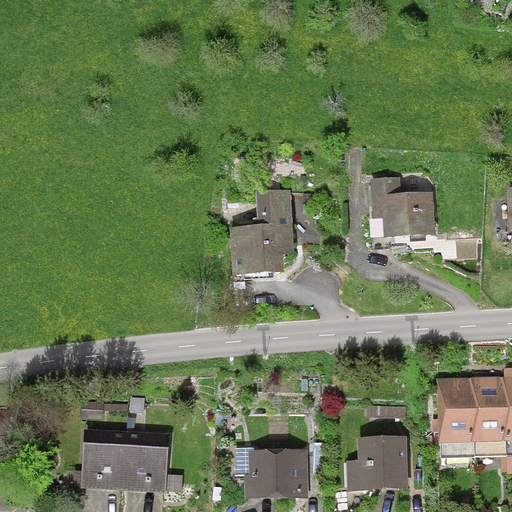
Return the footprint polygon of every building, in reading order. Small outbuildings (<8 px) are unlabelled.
[(397,200),(396,182),(371,184),(373,221),(368,222),(370,253),(389,251),(388,241),(429,238),(427,198),(397,200)] [(277,276),(276,257),(289,257),(286,209),(258,210),(260,230),(259,231),(259,232),(232,233),(235,279),(277,276)] [(511,457),(511,382),(503,383),(505,457),(511,457)] [(471,384),(473,458),(505,457),(503,383),(471,384)] [(439,385),(441,459),(473,458),(471,384),(439,385)] [(370,408),(370,420),(381,420),(381,409),(370,408)] [(85,436),(81,488),(122,491),(125,438),(85,436)] [(161,493),(165,440),(125,438),(122,491),(161,493)] [(348,467),(349,491),(402,490),(401,444),(360,444),(361,467),(348,467)] [(248,476),(249,498),(300,497),(300,470),(295,470),(295,458),(253,459),(253,476),(248,476)]
